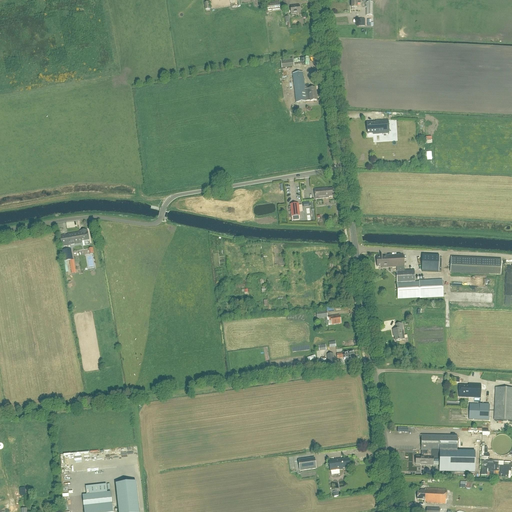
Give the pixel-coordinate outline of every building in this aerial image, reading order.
[(357,0),(351,0),(351,9),(357,9),(357,4),(360,4),(360,0),(357,0)] [(300,14),(299,5),(290,6),(291,15),(300,14)] [(293,60),(281,62),(282,70),(294,68),(293,60)] [(292,74),(294,84),(296,103),(306,102),(310,101),(310,102),(317,101),(315,89),(305,90),(303,73),(292,74)] [(376,122),(366,123),(367,134),(373,134),(373,135),(389,134),(388,121),(376,122)] [(325,189),(314,190),(315,200),(329,198),(329,197),(333,197),(332,189),(325,190),(325,189)] [(298,204),(290,205),(291,217),(300,216),(298,204)] [(62,247),(70,246),(82,243),(82,242),(89,241),(87,230),(80,232),(80,233),(60,236),(62,247)] [(71,250),(62,251),(64,262),(73,261),(73,260),(74,260),(74,257),(72,258),(71,250)] [(404,271),(404,267),(403,255),(382,256),(382,255),(380,256),(376,256),(377,267),(381,267),(381,268),(396,267),(397,272),(396,272),(398,299),(420,298),(420,299),(443,297),(442,280),(419,281),(419,282),(415,282),(414,270),(404,271)] [(438,273),(439,256),(422,255),(421,272),(438,273)] [(451,257),(450,273),(500,276),(501,259),(451,257)] [(369,275),(373,284),(378,281),(374,272),(369,275)] [(239,301),(239,305),(249,304),(249,296),(245,297),(246,301),(239,301)] [(339,316),(328,317),(327,311),(316,313),(317,319),(325,318),(325,321),(328,321),(328,322),(331,321),(332,325),(341,324),(339,316)] [(402,340),(401,332),(403,332),(402,324),(396,325),(396,330),(392,330),(393,335),(394,335),(395,341),(402,340)] [(354,359),(353,352),(349,353),(348,352),(342,353),(342,354),(337,355),(337,359),(343,359),(343,361),(351,360),(351,359),(354,359)] [(335,364),(333,354),(326,355),(328,365),(335,364)] [(469,385),(469,387),(459,386),(459,397),(480,398),(481,385),(469,385)] [(511,421),(511,388),(495,388),(494,421),(511,421)] [(421,436),(421,451),(422,451),(422,456),(421,456),(421,457),(416,457),(415,464),(420,464),(420,465),(423,465),(423,466),(433,466),(433,463),(439,463),(439,466),(446,466),(447,451),(457,451),(457,436),(421,436)] [(315,469),(314,458),(298,461),(300,471),(315,469)] [(338,460),(328,462),(330,472),(342,470),(342,469),(350,468),(349,460),(338,461),(338,460)] [(501,464),(501,474),(508,473),(508,478),(511,478),(511,469),(509,469),(508,464),(501,464)] [(417,492),(416,500),(424,500),(424,503),(427,503),(445,504),(446,490),(427,489),(427,490),(425,490),(424,491),(420,491),(420,492),(417,492)] [(112,511),(111,492),(82,495),(84,511),(112,511)]
